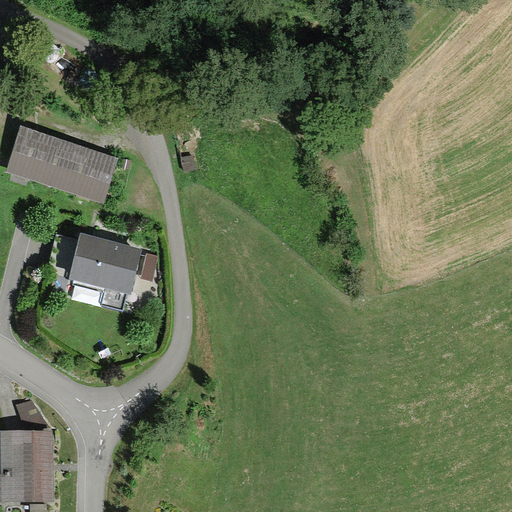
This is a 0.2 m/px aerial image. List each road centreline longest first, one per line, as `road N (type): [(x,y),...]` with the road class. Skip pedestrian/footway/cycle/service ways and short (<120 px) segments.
road 1 (unclassified): [(0,5),(77,43),(113,73),(148,123),(172,215),(181,337),(158,377),(109,422)]
road 2 (unclassified): [(109,422),(0,350)]
